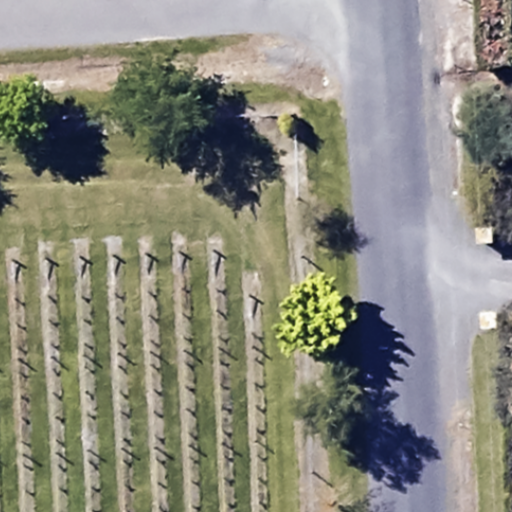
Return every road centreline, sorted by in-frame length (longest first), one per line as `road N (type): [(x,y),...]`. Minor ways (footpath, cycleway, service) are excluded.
road 1 (unclassified): [(415,511),(389,0)]
road 2 (unclassified): [(363,0),(0,18)]
